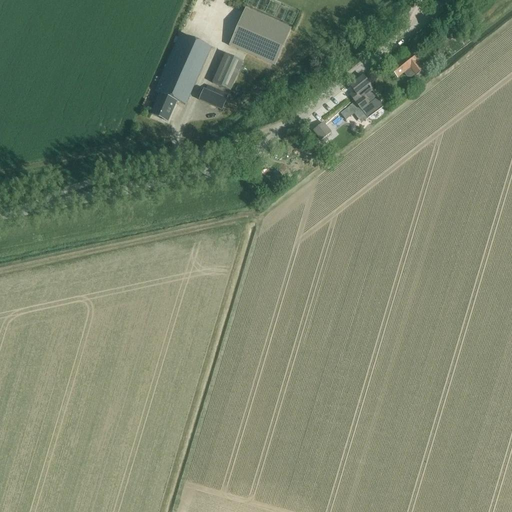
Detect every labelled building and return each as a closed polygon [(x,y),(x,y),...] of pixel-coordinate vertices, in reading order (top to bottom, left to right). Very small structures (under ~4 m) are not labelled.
[(275,66),(288,36),(291,29),(245,9),(229,46),(275,66)] [(211,48),(180,34),(155,92),(160,94),(151,115),(168,122),(177,101),(186,105),(211,48)] [(432,51),(421,59),(426,65),(437,57),(445,51),(440,45),(432,51)] [(391,69),(393,72),(398,78),(404,74),(407,77),(411,78),(415,75),(417,76),(424,70),(418,62),(419,61),(412,52),(391,69)] [(225,55),(213,83),(231,91),(243,63),(225,55)] [(350,95),(360,107),(369,119),(385,105),(373,90),(374,90),(363,77),(350,87),(354,92),(350,95)] [(208,86),(206,91),(204,90),(200,101),(222,110),(227,100),(226,100),(229,94),(208,86)] [(314,131),(320,139),(321,141),(322,144),(327,141),(325,138),(331,134),(324,123),(314,131)]
